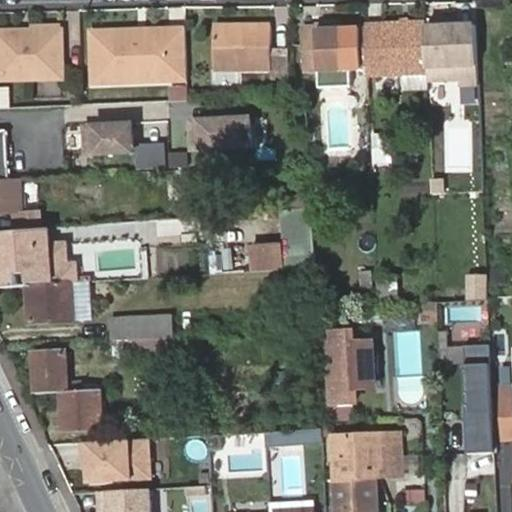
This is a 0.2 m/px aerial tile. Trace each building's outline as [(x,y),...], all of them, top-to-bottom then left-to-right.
[(474,22),(428,23),(430,81),(461,80),(461,87),(476,87),(474,22)] [(364,30),(365,69),(366,77),(424,75),(422,24),(364,27),(364,30)] [(304,29),(306,71),(365,69),(364,30),(333,31),(333,25),(317,26),(317,29),(304,29)] [(272,29),(217,31),(218,72),(274,71),(272,29)] [(143,84),(171,83),(170,62),(188,62),(187,30),(168,31),(168,38),(147,39),(147,32),(94,33),(96,86),(114,85),(113,74),(142,73),(143,84)] [(0,82),(63,80),(61,33),(30,34),(30,42),(18,43),(17,34),(0,35),(0,82)] [(171,83),(188,83),(188,62),(170,62),(171,83)] [(114,85),(143,84),(142,73),(113,74),(114,85)] [(172,89),(173,103),(189,102),(188,88),(172,89)] [(192,133),(192,152),(253,149),(252,120),(199,122),(200,133),(192,133)] [(191,122),(192,133),(200,133),(199,122),(191,122)] [(139,126),(91,128),(92,157),(141,155),(139,126)] [(369,133),(370,164),(382,164),(381,133),(369,133)] [(0,181),(15,181),(12,134),(0,134),(0,181)] [(21,211),(18,181),(15,182),(0,182),(0,212),(13,212),(15,234),(40,232),(39,210),(21,211)] [(15,234),(0,234),(0,252),(50,249),(49,231),(40,232),(15,234)] [(79,287),(77,268),(68,269),(67,248),(50,249),(0,252),(0,292),(28,291),(28,287),(70,284),(70,288),(79,287)] [(285,275),(283,250),(253,252),(255,277),(285,275)] [(394,275),(375,275),(376,298),(395,297),(394,275)] [(28,287),(28,291),(30,325),(72,323),(70,288),(70,284),(28,287)] [(436,326),(436,302),(416,302),(416,326),(436,326)] [(110,320),(111,342),(152,340),(171,339),(173,339),(171,318),(110,320)] [(327,332),(332,408),(353,407),(352,389),(349,345),(348,331),(327,332)] [(152,340),(153,359),(172,358),(171,339),(152,340)] [(152,340),(111,342),(112,356),(141,354),(141,360),(153,359),(152,340)] [(372,344),(349,345),(352,389),(375,388),(372,344)] [(492,345),(466,346),(471,454),(496,454),(492,345)] [(33,355),(35,395),(62,393),(69,393),(67,353),(33,355)] [(511,441),(511,386),(501,387),(502,441),(511,441)] [(104,430),(101,391),(69,393),(62,393),(64,433),(104,430)] [(324,430),(266,435),(267,448),(325,443),(324,430)] [(335,502),(332,502),(331,511),(378,511),(377,478),(403,477),(401,435),(332,440),(335,502)] [(151,439),(85,443),(87,484),(154,480),(151,439)] [(152,511),(151,491),(106,493),(107,510),(110,510),(109,511),(152,511)] [(100,511),(109,511),(110,510),(107,510),(106,493),(99,493),(100,511)]
